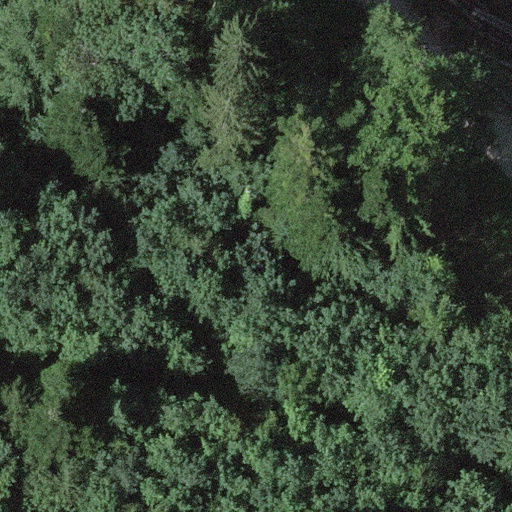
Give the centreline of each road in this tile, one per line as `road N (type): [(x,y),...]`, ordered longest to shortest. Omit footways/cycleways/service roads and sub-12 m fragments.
road 1 (track): [(0,386),(311,427),(511,498)]
road 2 (track): [(397,0),(511,152)]
